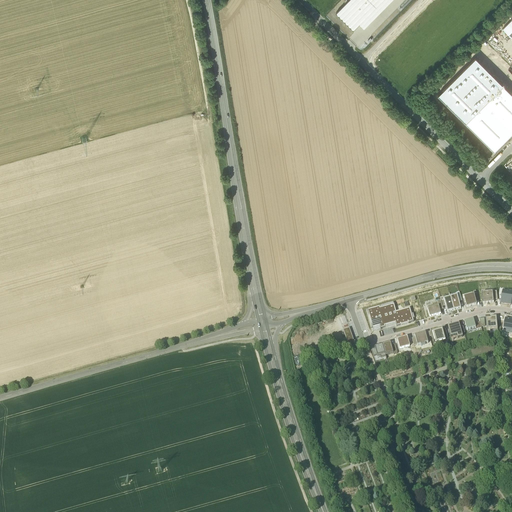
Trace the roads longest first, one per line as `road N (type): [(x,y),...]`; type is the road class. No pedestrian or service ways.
road 1 (secondary): [(262,324),(206,0)]
road 2 (unclassified): [(0,398),(262,324)]
road 3 (residential): [(511,267),(429,276),(262,324)]
road 4 (unclassified): [(511,213),(363,62)]
road 5 (secondary): [(323,511),(262,324)]
road 6 (track): [(310,511),(255,350)]
road 7 (residential): [(511,312),(472,313),(365,344)]
